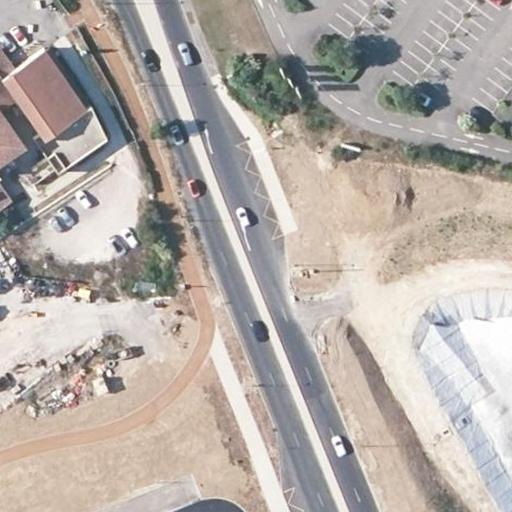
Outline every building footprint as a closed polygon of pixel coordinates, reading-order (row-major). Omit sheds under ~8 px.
[(0,82),(15,103),(38,138),(31,142),(55,178),(63,172),(60,168),(75,158),(78,162),(105,144),(89,111),(84,113),(43,53),(17,70),(13,73),(0,82)] [(0,54),(0,81),(0,82),(13,73),(0,54)] [(0,163),(21,148),(0,117),(0,114),(15,103),(0,82),(0,81),(0,163)] [(63,172),(78,162),(75,158),(60,168),(63,172)] [(0,211),(9,205),(0,192),(0,211)]
